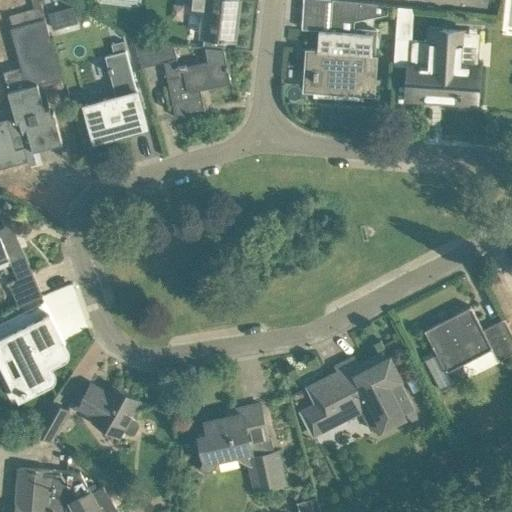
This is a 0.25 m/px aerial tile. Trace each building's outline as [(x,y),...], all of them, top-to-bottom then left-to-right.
[(50,32),(46,19),(42,4),(46,3),(45,0),(31,0),(34,8),(10,14),(13,26),(11,27),(22,66),(13,68),(14,73),(5,75),(9,89),(8,90),(15,115),(0,119),(0,166),(28,159),(25,146),(32,144),(33,149),(62,141),(57,122),(54,110),(51,110),(45,90),(63,84),(61,75),(50,32)] [(187,0),(187,4),(206,6),(202,35),(204,35),(203,46),(206,46),(224,48),(225,38),(227,38),(227,36),(234,37),(238,0),(187,0)] [(388,13),(388,3),(355,0),(332,0),(330,29),(319,29),(318,50),(319,50),(318,62),(316,62),(316,61),(314,61),(313,85),(356,87),(358,52),(375,54),(377,28),(354,26),(355,19),(388,13)] [(73,5),(49,12),(53,27),(77,21),(73,5)] [(410,66),(411,62),(412,40),(414,6),(397,5),(393,65),(409,66),(410,66)] [(409,66),(407,97),(409,97),(409,94),(441,96),(441,99),(477,101),(479,62),(463,61),(465,27),(441,26),(440,42),(412,40),(411,62),(410,66),(409,66)] [(142,65),(177,57),(174,43),(146,39),(137,45),(142,65)] [(180,75),(168,77),(172,97),(176,117),(205,110),(200,86),(229,80),(230,81),(231,80),(226,56),(224,48),(206,46),(208,60),(187,64),(186,62),(178,63),(180,75)] [(146,124),(141,105),(126,48),(105,54),(116,94),(86,103),(91,121),(96,140),(128,131),(128,129),(146,124)] [(19,305),(24,303),(43,295),(11,223),(0,227),(0,260),(9,256),(17,276),(8,280),(19,305)] [(511,352),(511,332),(504,317),(483,328),(471,305),(425,329),(437,352),(426,358),(442,389),(498,360),(511,352)] [(37,309),(0,323),(0,342),(9,339),(15,354),(23,352),(37,388),(36,389),(37,390),(56,383),(58,382),(59,380),(60,378),(61,376),(60,374),(59,371),(59,370),(59,368),(59,367),(60,366),(61,366),(72,361),(74,360),(76,359),(76,357),(77,354),(76,352),(67,329),(47,337),(36,311),(38,310),(37,309)] [(316,401),(299,410),(306,424),(323,415),(329,427),(340,422),(363,410),(374,432),(417,410),(414,406),(405,388),(402,389),(382,351),(359,363),(355,355),(335,365),(342,379),(334,383),(330,374),(308,386),(316,401)] [(131,417),(131,416),(141,399),(113,383),(107,393),(102,391),(103,388),(91,381),(84,394),(78,391),(70,405),(76,408),(77,406),(95,415),(92,420),(120,435),(124,429),(130,433),(134,433),(139,424),(138,420),(131,417)] [(52,441),(69,410),(51,399),(33,431),(52,441)] [(271,451),(265,422),(261,403),(242,407),(243,412),(205,420),(207,431),(199,433),(204,458),(199,468),(203,470),(206,471),(209,470),(212,469),(215,467),(218,462),(217,458),(248,452),(256,490),(285,483),(277,450),(271,451)] [(81,470),(40,468),(20,466),(16,511),(120,511),(103,485),(92,491),(81,470)] [(298,504),(300,511),(313,511),(311,502),(309,502),(307,495),(301,497),(303,503),(298,504)]
